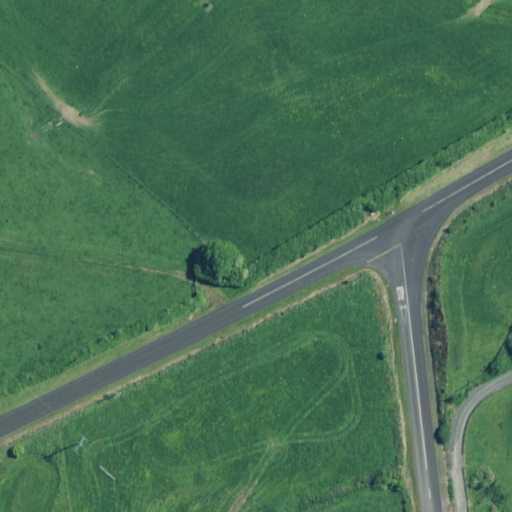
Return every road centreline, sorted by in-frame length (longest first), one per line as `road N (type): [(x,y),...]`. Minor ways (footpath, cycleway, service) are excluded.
road 1 (unclassified): [(391,229),(0,429)]
road 2 (unclassified): [(391,229),(432,511)]
road 3 (unclassified): [(511,161),(391,229)]
